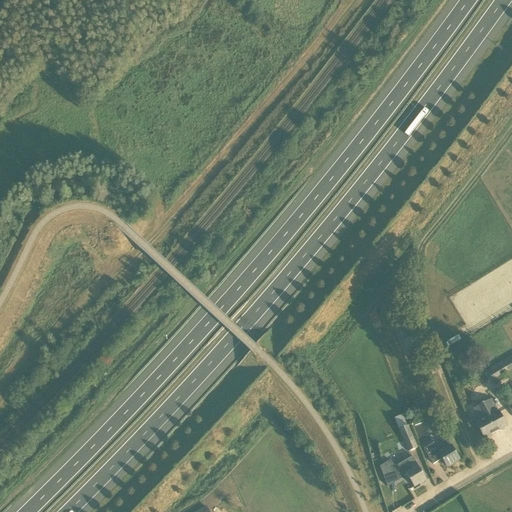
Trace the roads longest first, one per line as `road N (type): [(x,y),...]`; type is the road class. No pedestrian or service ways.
road 1 (motorway): [(467,0),(301,216),(26,511)]
road 2 (motorway): [(67,511),(318,237),(503,0)]
road 3 (track): [(0,397),(158,235),(356,0)]
road 4 (track): [(480,470),(439,367),(421,245),(511,127)]
